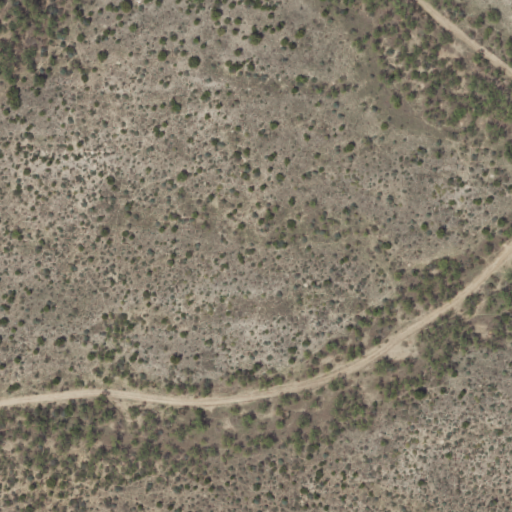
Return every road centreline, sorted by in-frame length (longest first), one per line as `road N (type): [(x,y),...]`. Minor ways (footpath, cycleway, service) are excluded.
road 1 (track): [(0,403),(92,391),(219,404),(357,374),(461,296),(511,245)]
road 2 (track): [(511,80),(421,0)]
